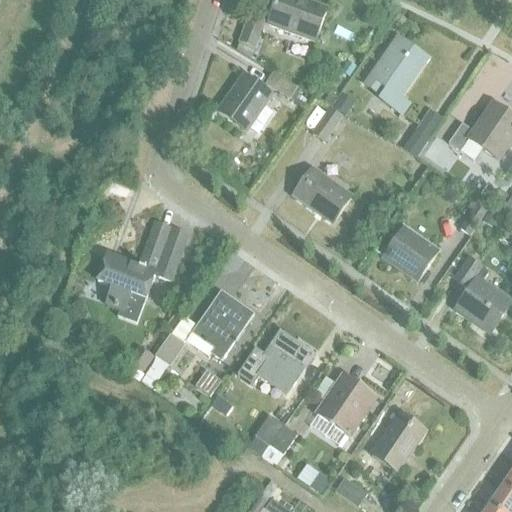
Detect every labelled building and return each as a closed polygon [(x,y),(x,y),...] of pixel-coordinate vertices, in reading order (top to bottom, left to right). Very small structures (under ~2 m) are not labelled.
[(277,0),(268,28),(315,44),(326,11),(306,4),(305,8),(281,0),(277,0)] [(239,44),(255,49),(264,24),(248,18),(239,44)] [(365,88),(377,97),(403,118),(412,107),(402,99),(427,64),(397,42),(365,88)] [(283,69),(299,80),(306,69),(290,58),(283,69)] [(266,85),(290,100),(297,90),(272,75),(266,85)] [(218,114),(246,134),(272,97),(243,77),(218,114)] [(336,82),(322,106),(330,111),(344,87),(336,82)] [(511,120),(493,107),(474,135),(462,127),(447,147),(460,156),(468,144),(497,164),(511,143),(511,120)] [(342,121),(331,113),(329,112),(312,136),(324,145),(328,140),(342,121)] [(403,152),(416,161),(430,141),(417,132),(403,152)] [(294,199),(333,226),(351,201),(312,173),(294,199)] [(511,198),(502,215),(511,221),(511,198)] [(461,232),(470,239),(491,210),(491,209),(476,199),(469,209),(474,213),(461,232)] [(490,212),(486,219),(495,224),(499,217),(490,212)] [(106,305),(120,310),(117,319),(135,326),(143,301),(152,277),(167,283),(183,239),(153,228),(137,270),(106,259),(97,284),(112,289),(106,305)] [(384,261),(418,285),(438,257),(404,232),(384,261)] [(457,312),(491,335),(511,307),(482,286),(488,277),(470,264),(457,284),(467,291),(468,289),(471,291),(457,312)] [(212,358),(221,365),(254,319),(222,295),(192,336),(215,353),(212,358)] [(183,346),(196,328),(184,320),(172,338),(171,337),(155,359),(170,370),(186,348),(183,346)] [(259,379),(287,398),(314,359),(304,353),(304,352),(281,336),(265,360),(270,363),(259,379)] [(156,361),(141,384),(152,392),(167,369),(156,361)] [(195,390),(210,400),(221,384),(206,374),(195,390)] [(316,418),(348,441),(376,402),(343,379),(316,418)] [(216,407),(233,412),(236,402),(219,397),(216,407)] [(372,459),(397,477),(426,436),(400,418),(372,459)] [(257,441),(270,450),(284,430),(270,421),(257,441)] [(284,431),(271,450),(284,459),(298,440),(284,431)] [(323,473),(313,486),(325,495),(335,482),(323,473)] [(511,474),(502,489),(511,495),(511,474)] [(334,495),(357,511),(366,498),(343,482),(334,495)] [(511,511),(511,495),(502,489),(487,510),(490,511),(511,511)] [(284,511),(272,503),(267,511),(258,504),(252,511),(284,511)]
